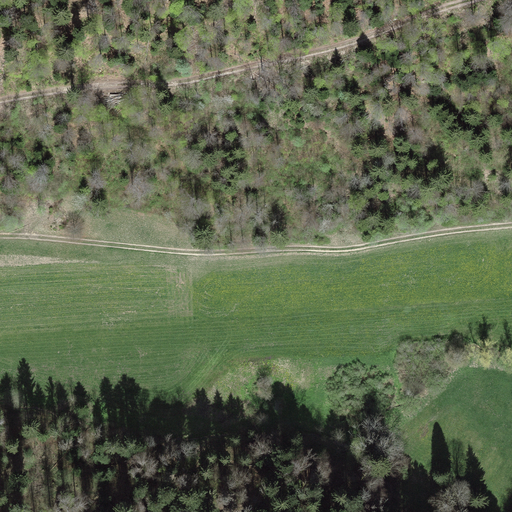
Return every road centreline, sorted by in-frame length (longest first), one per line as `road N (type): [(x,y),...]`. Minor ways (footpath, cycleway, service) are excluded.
road 1 (track): [(511,0),(181,86),(115,85),(0,102)]
road 2 (track): [(0,238),(226,255),(349,252),(511,226)]
